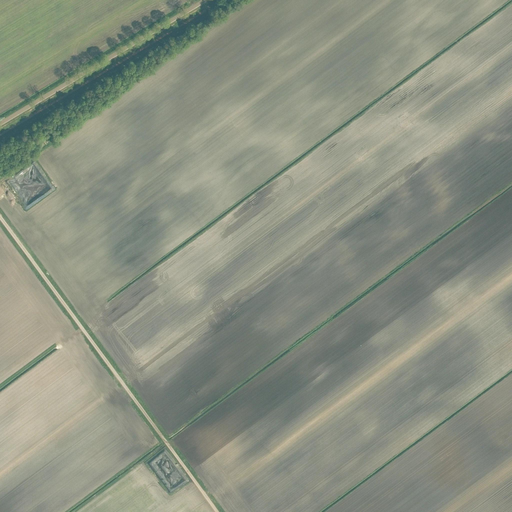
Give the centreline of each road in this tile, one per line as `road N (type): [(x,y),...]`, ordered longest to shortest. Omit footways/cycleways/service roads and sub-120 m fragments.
road 1 (track): [(218,511),(0,215)]
road 2 (unclassified): [(0,123),(204,0)]
